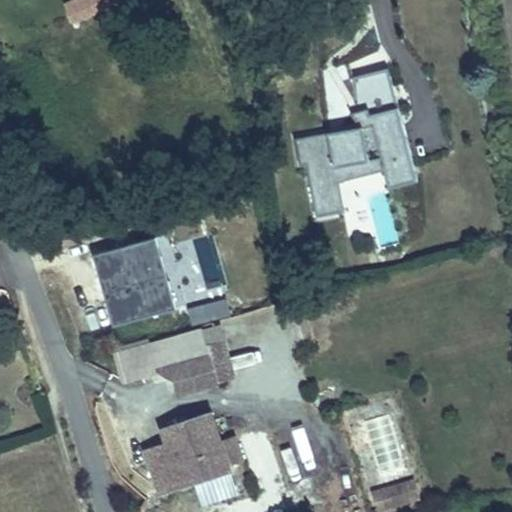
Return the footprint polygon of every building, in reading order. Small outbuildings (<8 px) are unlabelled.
[(74,27),(124,4),(122,0),(72,0),(63,4),(74,27)] [(416,171),(386,58),(351,67),(356,117),(294,128),(299,156),(305,155),(315,207),(344,202),(338,171),(335,157),(368,149),(367,143),(377,140),(383,160),(387,179),(416,171)] [(383,160),(377,140),(367,143),(368,149),(335,157),(338,171),(383,160)] [(389,192),(370,195),(373,211),(346,216),(350,236),(377,231),(380,248),(398,244),(389,192)] [(184,295),(162,225),(151,228),(173,299),(184,295)] [(173,299),(151,228),(99,244),(107,273),(118,269),(123,283),(111,286),(120,315),(173,299)] [(123,283),(118,269),(107,273),(111,286),(123,283)] [(237,376),(220,316),(118,344),(128,378),(165,368),(179,377),(183,391),(237,376)] [(260,319),(230,326),(233,337),(263,330),(260,319)] [(229,439),(218,408),(168,425),(173,439),(186,479),(236,461),(236,459),(229,439)] [(248,455),(240,435),(229,439),(236,459),(248,455)] [(186,479),(173,439),(149,447),(163,487),(186,479)] [(330,467),(319,472),(332,496),(342,491),(330,467)] [(397,511),(424,504),(418,485),(379,497),(384,511),(397,511)]
